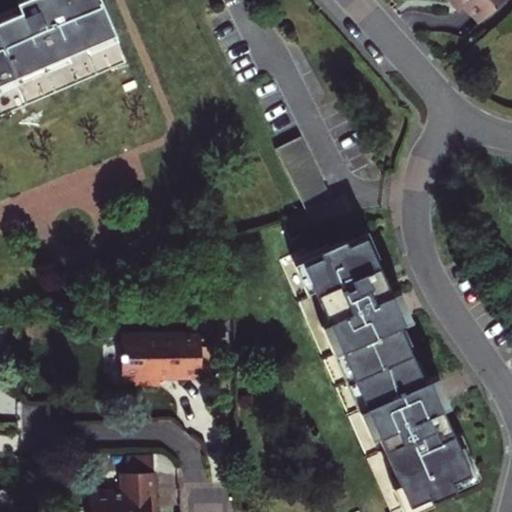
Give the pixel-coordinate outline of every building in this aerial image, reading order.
[(0,83),(115,34),(101,0),(21,0),(16,2),(20,12),(0,20),(0,83)] [(456,0),(479,23),(504,0),(447,0),(449,2),(451,0),(456,0)] [(115,34),(0,83),(0,145),(138,86),(115,34)] [(300,138),(276,149),(308,214),(331,202),(300,138)] [(348,511),(396,511),(409,506),(303,267),(284,223),(231,247),(348,511)] [(303,267),(409,506),(427,498),(430,503),(455,492),(452,483),(470,475),(428,380),(422,383),(398,327),(404,325),(385,282),(366,238),(347,246),(345,241),(319,253),(321,258),(303,267)] [(184,328),(120,328),(121,376),(135,375),(135,380),(148,380),(160,380),(160,370),(168,369),(168,373),(201,372),(200,332),(184,332),(184,328)] [(89,511),(151,511),(152,501),(155,500),(155,487),(155,473),(122,474),(122,490),(88,491),(89,511)]
